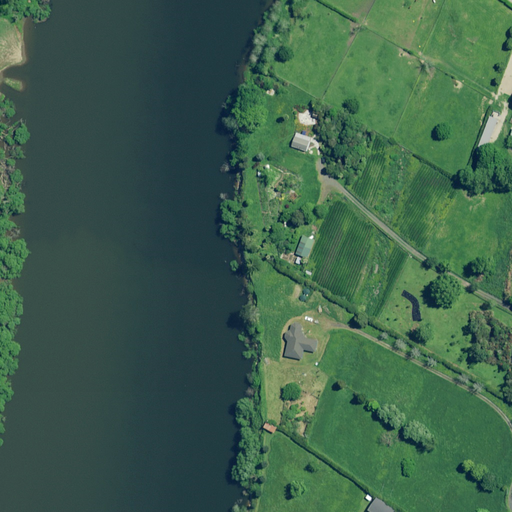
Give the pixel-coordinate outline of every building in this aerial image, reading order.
[(275,90),(269,88),(267,94),(273,96),(275,90)] [(500,113),(492,110),(476,151),(485,154),(500,113)] [(311,138),(296,133),(292,146),(307,151),(311,138)] [(295,190),(287,194),(290,200),(298,196),(295,190)] [(314,240),(303,236),(296,253),(307,258),(314,240)] [(292,330),(291,330),(290,331),(289,331),(288,331),(287,332),(286,333),(286,334),(285,335),(285,336),(285,337),(286,338),(286,339),(287,340),(287,341),(288,341),(289,341),(286,356),(302,360),(304,350),(316,352),(318,341),(307,338),(301,332),(303,325),(293,323),(292,330)] [(268,420),(264,427),(275,434),(279,427),(268,420)] [(393,511),(395,510),(376,498),(368,510),(370,511),(393,511)]
